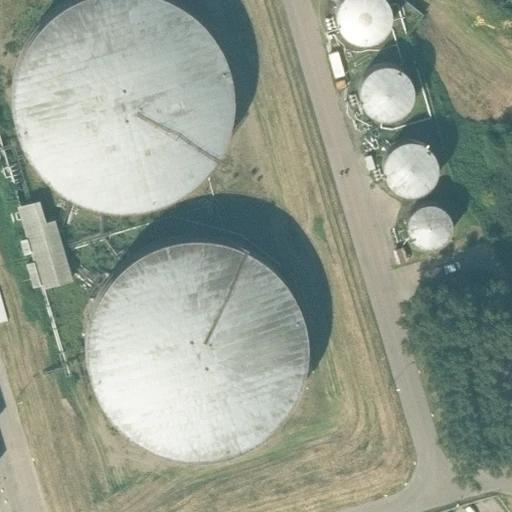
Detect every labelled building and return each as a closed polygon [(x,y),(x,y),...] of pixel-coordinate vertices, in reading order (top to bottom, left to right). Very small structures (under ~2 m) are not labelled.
[(228,116),(230,95),(228,74),(222,54),(213,36),(200,19),(184,5),(174,0),(63,0),(47,12),(32,27),(21,45),(13,65),(9,85),(9,106),(13,127),(21,147),(32,164),(47,179),(64,192),(83,200),(104,205),(125,206),(146,203),(166,196),(184,186),(200,172),(213,155),(223,137),(228,116)] [(388,20),(389,15),(388,10),(386,5),(384,0),(383,0),(337,0),(335,4),(333,9),(332,15),(332,20),(334,25),(336,30),(339,34),(343,38),(347,41),(352,43),(357,44),(363,44),(368,43),(373,41),(378,38),(382,35),(385,30),(387,26),(388,20)] [(411,95),(412,90),(411,85),(409,80),(407,75),(403,71),(399,68),(394,65),(389,63),(384,63),(378,63),(373,65),(368,67),(364,70),(361,74),(358,79),(356,84),(355,89),(355,95),(357,100),(359,105),(362,109),(366,113),(370,116),(375,118),(380,119),(386,119),(391,118),(396,116),(401,113),(405,110),(408,105),(410,101),(411,95)] [(435,175),(435,169),(434,164),(433,159),(430,154),(427,150),(422,147),(418,144),(413,143),(407,142),(402,143),(397,144),(392,147),(388,150),(384,154),(381,158),(380,163),(379,169),(379,174),(380,179),(382,184),(385,189),(389,192),(394,195),(399,197),(404,198),(409,198),(415,197),(420,195),(424,193),(428,189),(431,185),(433,180),(435,175)] [(36,200),(18,206),(27,237),(19,240),(24,254),(32,252),(35,261),(26,263),(33,287),(41,284),(42,288),(70,279),(53,219),(43,222),(36,200)] [(453,232),(453,228),(453,224),(451,220),(449,216),(446,212),(443,210),(439,208),(435,206),(430,206),(426,206),(422,207),(418,209),(414,212),(411,215),(409,219),(408,223),(407,228),(407,232),(408,236),(410,240),(413,244),(416,247),(419,249),(423,251),(428,252),(432,252),(437,251),(441,250),(444,247),(448,244),(450,241),(452,237),(453,232)] [(305,371),(307,350),(305,329),(299,309),(289,290),(276,273),(260,260),(242,249),(222,242),(201,239),(180,240),(159,245),(140,254),(123,266),(109,282),(97,299),(89,319),(85,340),(86,361),(90,381),(97,401),(109,418),(123,434),(141,446),(160,455),(180,459),(201,460),(222,457),(242,450),(260,440),(276,426),(289,409),(299,391),(305,371)]
